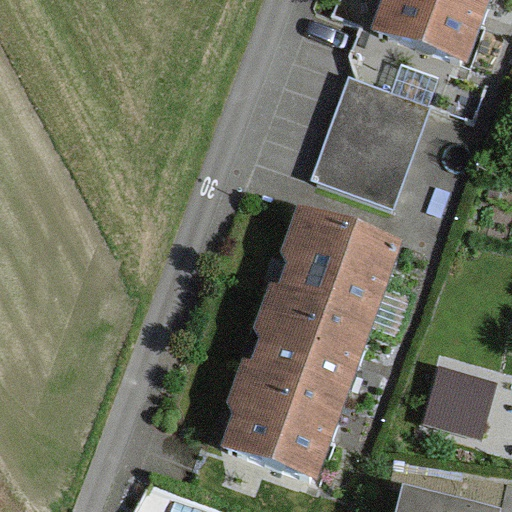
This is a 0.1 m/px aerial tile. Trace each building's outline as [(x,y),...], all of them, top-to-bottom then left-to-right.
[(484,0),(390,0),(378,37),(462,66),(484,0)] [(437,125),(358,96),(322,197),(401,225),(437,125)] [(391,257),(303,228),(278,303),(365,332),(391,257)] [(365,332),(278,303),(253,378),(340,407),(365,332)] [(340,407),(253,378),(228,452),(315,482),(340,407)] [(505,404),(435,387),(420,451),(489,468),(505,404)]
